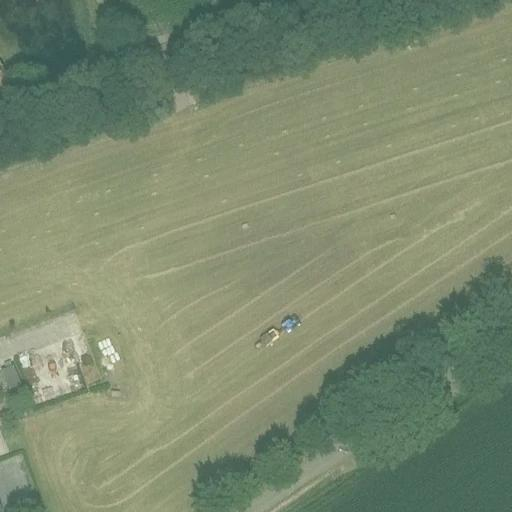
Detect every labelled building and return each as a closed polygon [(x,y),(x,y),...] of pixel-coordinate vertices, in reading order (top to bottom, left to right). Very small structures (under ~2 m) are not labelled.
[(33,30),(32,18),(16,20),(19,52),(52,50),(50,29),(33,30)] [(207,57),(198,34),(169,45),(178,68),(207,57)] [(0,62),(0,97),(12,93),(0,62)] [(64,263),(0,285),(0,328),(78,302),(64,263)] [(32,373),(48,371),(45,344),(29,345),(32,373)] [(30,359),(19,361),(23,378),(34,375),(30,359)] [(21,387),(13,368),(1,373),(9,392),(21,387)]
